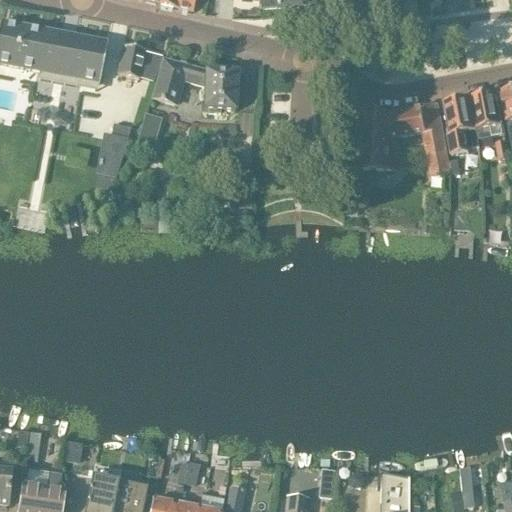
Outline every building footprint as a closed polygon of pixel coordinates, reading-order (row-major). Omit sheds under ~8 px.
[(160,0),(159,7),(191,15),(194,0),(160,0)] [(257,0),(258,11),(404,3),(403,0),(257,0)] [(0,24),(0,68),(38,76),(37,82),(76,89),(77,83),(97,87),(106,45),(0,24)] [(124,48),(117,78),(151,84),(161,59),(144,55),(144,53),(124,48)] [(165,62),(153,103),(176,109),(184,85),(202,90),(201,113),(208,114),(208,116),(220,116),(220,114),(235,115),(236,75),(206,73),(165,62)] [(507,124),(510,136),(511,148),(511,91),(500,94),(506,125),(507,124)] [(469,100),(479,150),(478,142),(493,139),(502,137),(500,128),(502,128),(495,95),(469,100)] [(443,105),(449,138),(446,139),(450,157),(455,156),(467,154),(467,153),(479,150),(469,100),(443,105)] [(363,114),(360,171),(397,173),(398,141),(421,137),(429,179),(450,175),(437,107),(391,115),(363,114)] [(127,145),(130,131),(113,127),(110,141),(127,145)] [(138,139),(135,149),(152,154),(155,144),(138,139)] [(506,143),(504,144),(495,146),(498,162),(509,161),(506,143)] [(229,212),(250,212),(250,194),(229,194),(229,212)] [(472,234),(483,235),(482,214),(467,212),(466,228),(472,234)] [(27,451),(25,463),(36,464),(39,444),(28,443),(27,451)] [(181,466),(177,485),(183,486),(187,467),(181,466)] [(0,509),(6,510),(10,473),(9,472),(9,469),(0,467),(0,509)] [(321,472),(318,499),(332,501),(334,474),(321,472)] [(93,473),(85,511),(141,511),(146,490),(118,484),(119,479),(93,473)] [(60,511),(63,493),(62,493),(63,486),(59,486),(61,477),(48,475),(46,491),(22,487),(18,511),(60,511)] [(408,511),(409,509),(408,482),(379,476),(378,511),(408,511)] [(151,500),(148,511),(174,511),(176,506),(179,506),(182,491),(175,489),(173,504),(151,500)] [(230,490),(225,511),(240,511),(245,492),(230,490)] [(459,493),(460,495),(462,511),(471,511),(469,492),(459,493)] [(451,511),(462,511),(460,495),(449,496),(451,511)] [(176,506),(174,511),(198,511),(198,510),(202,511),(202,510),(204,498),(198,497),(196,509),(179,506),(176,506)] [(286,499),(284,511),(306,511),(308,501),(286,499)] [(511,511),(511,503),(502,506),(503,511),(511,511)]
